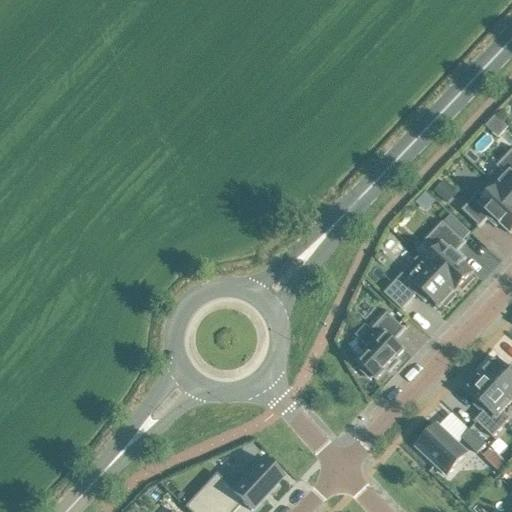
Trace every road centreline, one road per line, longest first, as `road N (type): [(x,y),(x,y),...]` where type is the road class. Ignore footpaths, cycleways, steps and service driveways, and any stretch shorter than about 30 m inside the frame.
road 1 (tertiary): [(511,40),(318,242)]
road 2 (residential): [(511,285),(341,468)]
road 3 (tertiary): [(250,292),(201,292),(182,309),(173,333),(176,358)]
